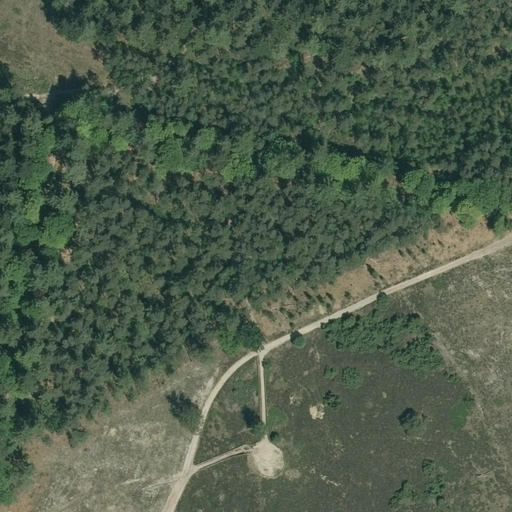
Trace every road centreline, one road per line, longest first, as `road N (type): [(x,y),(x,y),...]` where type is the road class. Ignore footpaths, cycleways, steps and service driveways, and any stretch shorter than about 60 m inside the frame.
road 1 (track): [(263,348),(511,237)]
road 2 (track): [(188,472),(219,385),(263,348)]
